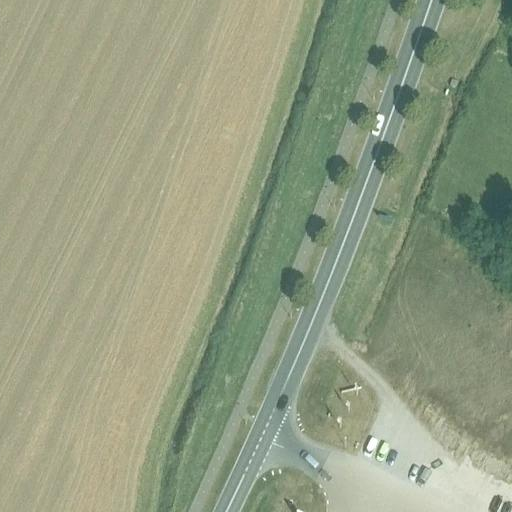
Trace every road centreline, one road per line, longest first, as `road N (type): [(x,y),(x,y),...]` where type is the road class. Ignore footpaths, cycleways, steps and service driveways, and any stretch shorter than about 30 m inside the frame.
road 1 (tertiary): [(225,511),(322,297),(429,0)]
road 2 (track): [(397,414),(361,368),(306,335)]
